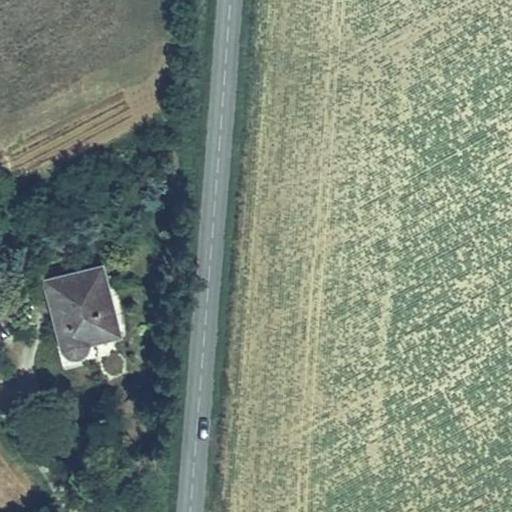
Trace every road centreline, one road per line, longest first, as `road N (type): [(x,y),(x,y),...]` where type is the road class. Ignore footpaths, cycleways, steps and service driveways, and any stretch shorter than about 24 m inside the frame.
road 1 (tertiary): [(230,0),(190,511)]
road 2 (unclassified): [(0,401),(77,511)]
